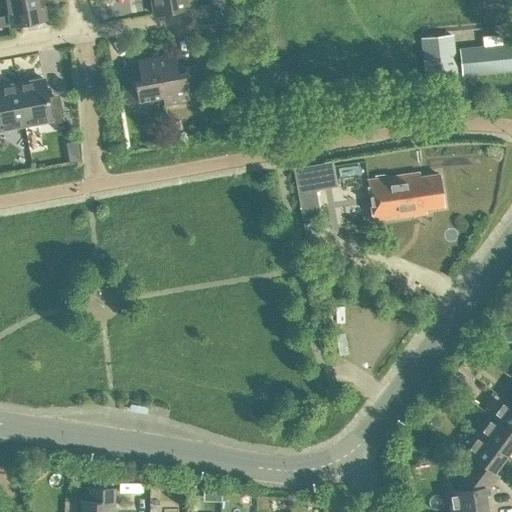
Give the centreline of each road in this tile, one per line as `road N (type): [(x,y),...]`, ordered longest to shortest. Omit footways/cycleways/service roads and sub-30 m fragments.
road 1 (tertiary): [(0,424),(275,470),(321,467),(347,454)]
road 2 (tertiary): [(347,454),(500,256)]
road 3 (residential): [(83,32),(209,11)]
